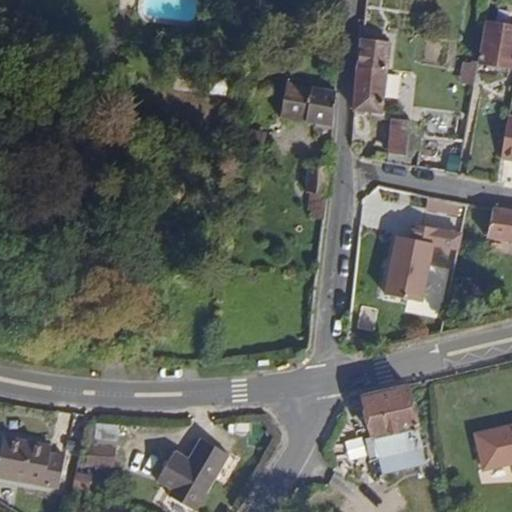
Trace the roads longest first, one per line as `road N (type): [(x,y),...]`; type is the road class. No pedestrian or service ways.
road 1 (residential): [(351,0),(322,382)]
road 2 (secondary): [(0,378),(140,395),(322,382)]
road 3 (secondary): [(322,382),(511,340)]
road 4 (tertiary): [(262,511),(300,450),(322,382)]
